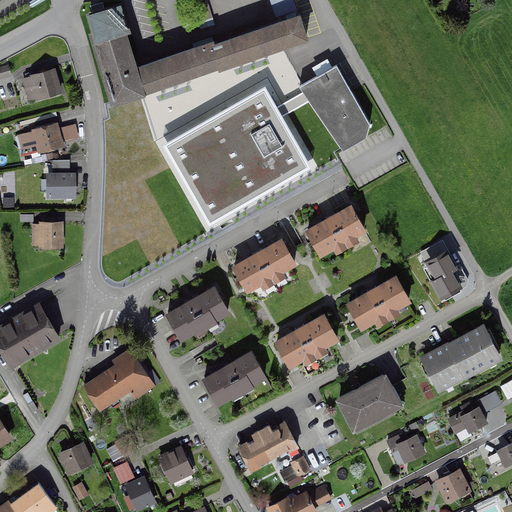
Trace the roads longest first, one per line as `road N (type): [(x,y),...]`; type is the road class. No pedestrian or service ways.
road 1 (residential): [(487,291),(209,440)]
road 2 (residential): [(86,299),(93,123),(66,17)]
road 3 (residential): [(345,176),(123,300)]
road 4 (residential): [(0,477),(60,411),(86,299)]
road 5 (residential): [(209,440),(123,300)]
